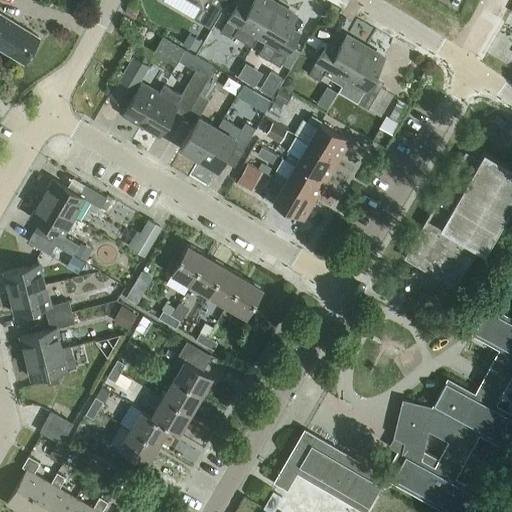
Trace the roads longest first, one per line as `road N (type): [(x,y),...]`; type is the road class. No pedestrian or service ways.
road 1 (residential): [(344,285),(44,112)]
road 2 (residential): [(212,511),(344,285)]
road 3 (residential): [(344,285),(470,72)]
road 4 (residential): [(470,72),(352,0)]
road 5 (residential): [(44,112),(111,0)]
